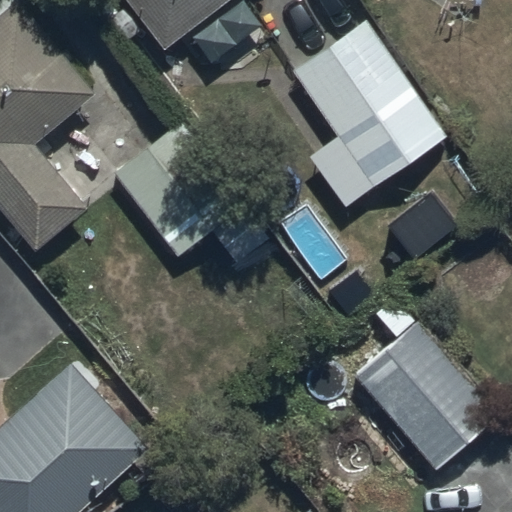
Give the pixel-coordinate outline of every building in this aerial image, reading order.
[(0,196),(41,244),(90,202),(37,140),(100,86),(26,0),(16,0),(0,14),(0,196)] [(133,0),(170,45),(192,28),(217,60),(263,25),(244,0),(133,0)] [(363,17),(292,67),(340,135),(312,154),(350,207),(449,137),(363,17)] [(177,119),(112,171),(180,255),(245,203),(177,119)] [(430,318),(362,375),(438,467),(507,409),(430,318)] [(73,360),(0,426),(0,511),(78,511),(152,446),(73,360)]
